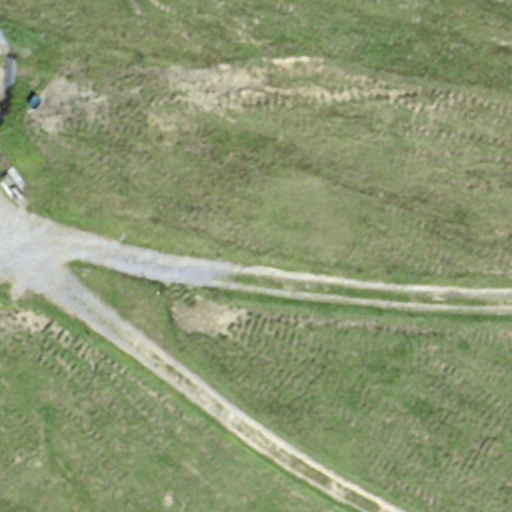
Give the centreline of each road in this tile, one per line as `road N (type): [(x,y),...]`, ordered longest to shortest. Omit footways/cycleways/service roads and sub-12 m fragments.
road 1 (track): [(1,249),(511,305)]
road 2 (track): [(1,249),(377,511)]
